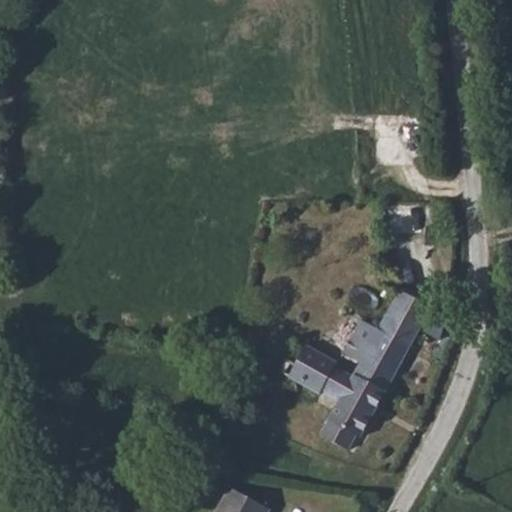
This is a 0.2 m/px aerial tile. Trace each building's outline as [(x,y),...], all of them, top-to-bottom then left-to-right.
[(415,270),(416,207),(385,207),(384,271),(415,270)] [(321,438),(349,454),(358,437),(361,438),(420,331),(442,341),(444,318),(399,293),(378,331),(360,323),(342,357),(361,366),(353,380),(339,405),(321,438)] [(290,349),(276,374),(318,396),(319,394),(333,369),(335,367),(305,350),(301,356),(290,349)] [(333,369),(319,394),(339,405),(353,380),(333,369)] [(268,511),(230,492),(220,511),(268,511)]
